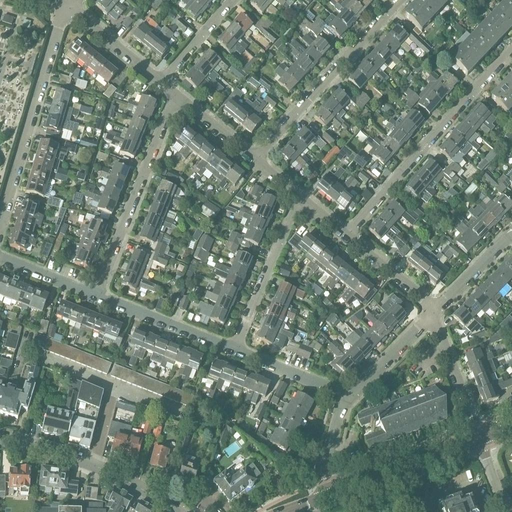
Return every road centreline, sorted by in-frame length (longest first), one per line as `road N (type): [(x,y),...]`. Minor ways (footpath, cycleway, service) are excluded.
road 1 (residential): [(347,232),(511,48)]
road 2 (residential): [(0,222),(66,6)]
road 3 (residential): [(174,89),(97,296)]
road 4 (residential): [(398,0),(257,156)]
road 5 (residential): [(174,511),(94,464),(0,437)]
road 6 (residential): [(236,352),(300,194)]
road 7 (secondary): [(332,494),(479,438)]
road 8 (residential): [(236,352),(97,296)]
road 9 (residential): [(436,306),(345,396)]
